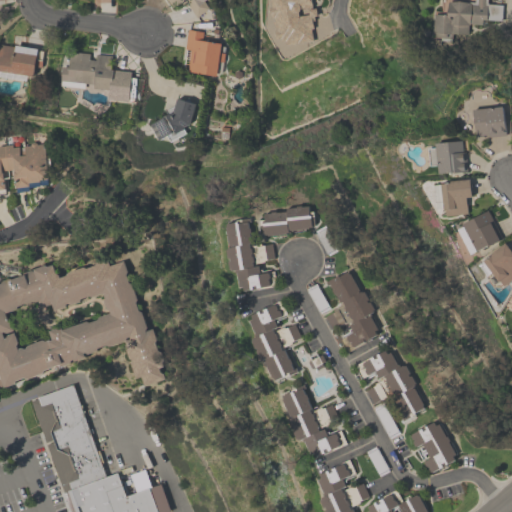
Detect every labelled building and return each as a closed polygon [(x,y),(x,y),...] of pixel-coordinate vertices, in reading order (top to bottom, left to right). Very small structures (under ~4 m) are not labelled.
[(173,10),(166,0),(204,0),(210,10),(196,18),(186,2),(173,10)] [(274,25),(273,25),(272,21),(273,20),(272,17),(270,17),(268,7),(270,6),(269,0),(310,0),(312,6),(311,6),(299,8),(299,10),(297,11),(298,16),(308,14),(307,9),(315,8),(316,15),(313,16),(314,20),(311,20),(312,27),(310,28),(311,32),(312,35),(313,40),(284,45),(283,41),(280,41),(279,38),(274,39),(273,30),(275,29),(274,25)] [(440,0),(486,0),(484,25),(465,23),(464,36),(432,34),(433,13),(440,14),(440,0)] [(221,43),(221,45),(225,46),(221,73),(216,72),(216,75),(187,71),(190,49),(184,49),(187,29),(204,32),(203,40),(221,43)] [(32,76),(0,71),(0,44),(14,46),(14,44),(36,48),(32,76)] [(111,55),(110,69),(131,71),(127,102),(106,100),(108,90),(93,88),(93,84),(85,83),(84,87),(59,84),(61,65),(69,66),(71,50),(90,53),(89,59),(96,60),(96,53),(111,55)] [(159,139),(150,123),(172,110),(176,98),(194,103),(188,124),(186,125),(187,127),(183,130),(185,133),(170,141),(166,135),(159,139)] [(472,109),(502,106),(505,135),(487,137),(487,134),(475,136),(472,109)] [(438,173),(438,164),(429,165),(428,147),(435,147),(435,142),(465,140),(466,148),(462,148),(462,152),(465,152),(466,171),(438,173)] [(44,185),(32,187),(32,188),(16,190),(13,169),(2,170),(5,191),(4,191),(4,192),(0,192),(0,144),(3,144),(3,142),(6,142),(7,144),(15,143),(17,152),(25,151),(25,145),(29,145),(29,143),(42,141),(44,159),(47,159),(48,171),(42,172),(43,176),(44,176),(45,184),(44,184),(44,185)] [(432,184),(448,182),(448,180),(469,178),(471,196),(465,197),(467,213),(445,215),(444,209),(442,209),(442,207),(436,208),(435,201),(434,201),(432,184)] [(262,234),(262,233),(260,233),(259,220),(261,219),(260,213),(284,211),(284,208),(306,205),(307,211),(311,211),(312,225),(310,225),(310,227),(307,227),(307,228),(288,230),(288,229),(286,229),(287,232),(285,232),(285,233),(266,235),(265,234),(262,234)] [(470,254),(456,229),(462,225),(461,223),(486,209),(502,238),(487,246),(486,245),(470,254)] [(224,223),(246,220),(247,227),(248,227),(249,232),(248,232),(250,247),(271,243),(273,258),(265,259),(266,261),(252,263),(252,266),(258,265),(259,273),(273,271),(275,285),(275,286),(250,290),(250,289),(243,290),(242,286),(238,286),(235,269),(228,270),(225,248),(228,248),(224,223)] [(325,252),(332,250),(325,232),(318,235),(325,252)] [(503,242),(511,253),(511,258),(510,260),(511,262),(511,278),(503,286),(491,271),(486,275),(477,264),(503,242)] [(121,339),(119,339),(118,343),(109,346),(106,344),(98,347),(96,351),(88,353),(86,352),(84,353),(85,356),(62,365),(59,364),(44,370),(43,372),(27,378),(24,377),(16,380),(14,383),(4,387),(3,385),(0,385),(0,281),(51,261),(57,278),(65,275),(66,272),(81,266),(84,268),(94,264),(94,262),(102,259),(104,260),(106,259),(108,265),(121,260),(126,272),(125,274),(127,282),(130,283),(136,299),(134,301),(137,309),(140,311),(147,329),(151,327),(155,339),(154,342),(157,350),(160,352),(165,365),(160,366),(165,378),(145,385),(141,376),(136,378),(131,364),(132,360),(128,358),(125,350),(127,349),(124,341),(122,342),(121,339)] [(346,271),(347,273),(348,273),(359,291),(359,290),(360,292),(362,290),(366,298),(365,299),(366,302),(368,301),(372,309),(371,310),(372,311),(369,313),(370,315),(369,316),(377,329),(373,331),(375,334),(367,338),(368,340),(347,351),(340,338),(352,332),(348,324),(350,323),(349,321),(340,326),(339,323),(331,328),(324,316),(333,310),(332,309),(340,304),(334,293),(332,288),(329,284),(326,285),(324,281),(336,274),(337,275),(346,271)] [(293,323),(300,337),(291,342),(291,343),(281,348),(282,350),(283,350),(288,359),(289,358),(291,363),(290,364),(292,369),(295,368),(297,371),(284,378),(283,376),(275,380),(273,377),(272,377),(271,374),(269,375),(262,359),(260,360),(250,339),(254,337),(253,335),(254,334),(248,320),(251,319),(250,315),(273,304),(274,305),(275,305),(277,309),(276,309),(276,310),(277,310),(278,311),(279,310),(281,314),(280,315),(280,316),(273,319),(276,326),(274,327),(276,330),(284,326),(284,327),(293,323)] [(422,407),(411,413),(411,412),(407,414),(409,416),(401,420),(387,395),(372,403),(365,390),(373,385),(373,384),(381,379),(379,377),(377,378),(375,374),(373,375),(372,374),(366,378),(365,376),(361,378),(353,364),(362,360),(363,361),(370,357),(370,356),(375,353),(375,354),(383,350),(386,354),(389,352),(396,365),(400,362),(401,366),(403,364),(408,373),(406,374),(407,376),(409,375),(414,383),(412,384),(412,385),(411,386),(421,404),(421,405),(422,407)] [(311,368),(307,362),(310,360),(308,356),(316,353),(317,356),(321,354),(324,361),(321,363),(323,366),(316,370),(314,367),(311,368)] [(346,443),(311,459),(302,440),(299,442),(298,439),(296,440),(287,421),(289,420),(288,419),(290,419),(281,400),(282,399),(281,396),(290,392),(290,390),(303,384),(305,388),(302,389),(304,395),(305,394),(307,399),(306,399),(310,408),(311,407),(313,410),(320,407),(321,408),(331,404),(338,419),(320,428),(321,430),(324,429),(327,436),(340,430),(346,443)] [(432,421),(434,425),(437,423),(444,436),(445,435),(448,440),(447,441),(454,454),(451,456),(453,460),(446,463),(446,464),(438,468),(429,473),(427,468),(428,467),(427,466),(426,467),(426,466),(425,467),(422,462),(423,462),(423,461),(428,458),(421,444),(415,447),(409,436),(410,435),(409,434),(418,429),(418,428),(423,425),(424,426),(432,421)] [(348,459),(355,473),(342,478),(345,486),(343,487),(344,489),(355,485),(356,486),(363,483),(369,496),(359,501),(360,503),(351,506),(354,511),(324,511),(319,499),(324,496),(316,480),(321,479),(319,474),(325,471),(325,470),(348,459)] [(156,511),(148,489),(86,511),(156,511)] [(366,511),(369,511),(367,507),(390,494),(395,501),(396,500),(398,504),(416,494),(417,496),(418,496),(427,511),(399,511),(397,508),(393,510),(394,511),(366,511)]
